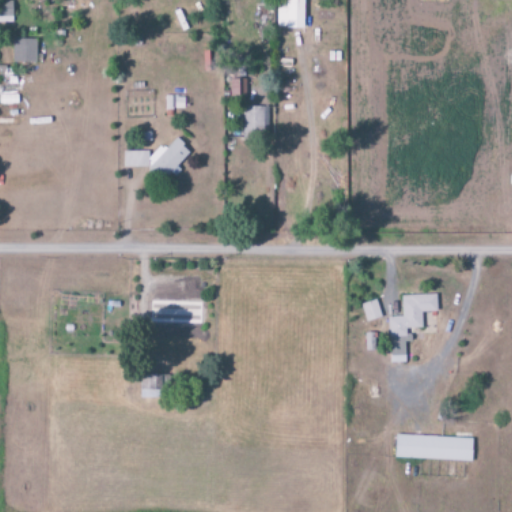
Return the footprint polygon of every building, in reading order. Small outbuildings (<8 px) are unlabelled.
[(276,0),(276,29),(303,29),(303,0),(276,0)] [(0,23),(12,23),(11,3),(0,3),(0,23)] [(35,64),(36,40),(12,40),(12,64),(35,64)] [(245,79),(229,80),(230,98),(246,97),(245,79)] [(242,137),(262,138),(263,108),(243,107),(242,137)] [(148,160),(152,164),(147,169),(165,185),(178,171),(175,169),(189,153),(175,140),(164,152),(159,148),(148,160)] [(123,169),(148,168),(147,152),(122,153),(123,169)] [(401,297),(402,318),(388,318),(389,364),(405,363),(404,343),(408,343),(408,329),(421,329),(421,313),(436,312),(436,296),(401,297)] [(361,304),(364,322),(380,320),(376,301),(361,304)] [(182,306),(149,305),(148,332),(182,332),(182,306)] [(139,399),(171,400),(171,376),(139,376),(139,399)] [(394,458),(471,462),(472,438),(395,435),(394,458)]
